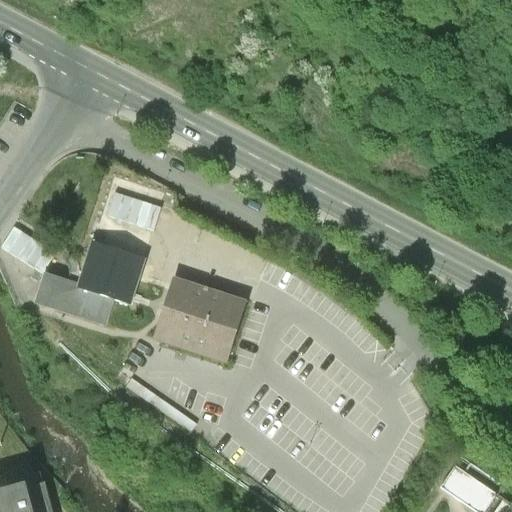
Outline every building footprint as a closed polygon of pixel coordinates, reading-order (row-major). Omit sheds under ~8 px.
[(80,289),(79,291),(112,301),(130,307),(135,293),(133,292),(164,195),(115,180),(80,289)] [(80,289),(46,278),(37,305),(104,326),(112,301),(79,291),(80,289)] [(243,307),(173,283),(155,341),(226,364),(243,307)] [(48,511),(38,472),(32,474),(29,463),(14,467),(20,491),(0,495),(0,511),(48,511)] [(485,511),(497,495),(456,467),(442,488),(477,511),(485,511)] [(511,511),(511,504),(497,494),(497,495),(485,511),(511,511)]
